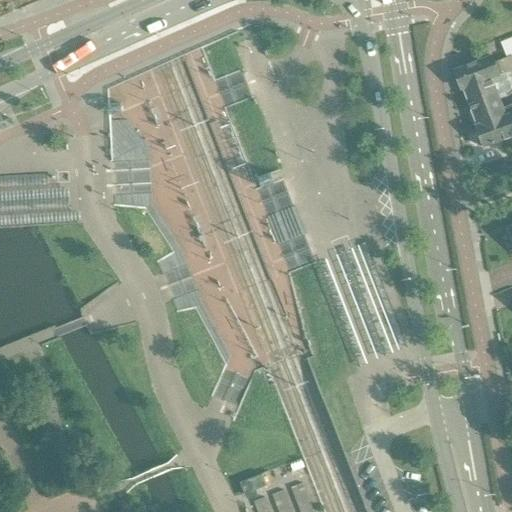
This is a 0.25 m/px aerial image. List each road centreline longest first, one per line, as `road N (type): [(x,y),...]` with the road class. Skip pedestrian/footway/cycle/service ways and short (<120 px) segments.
road 1 (secondary): [(360,7),(435,415)]
road 2 (residential): [(492,400),(434,73),(443,20),(462,0)]
road 3 (secondary): [(470,405),(398,0)]
road 4 (secondary): [(0,96),(208,0)]
